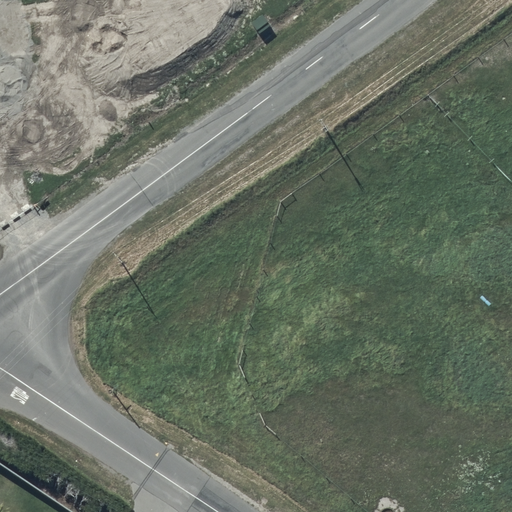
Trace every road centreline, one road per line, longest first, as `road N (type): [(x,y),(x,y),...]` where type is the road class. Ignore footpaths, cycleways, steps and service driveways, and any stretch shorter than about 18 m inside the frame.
road 1 (tertiary): [(0,293),(385,0)]
road 2 (unclassified): [(0,370),(216,511)]
